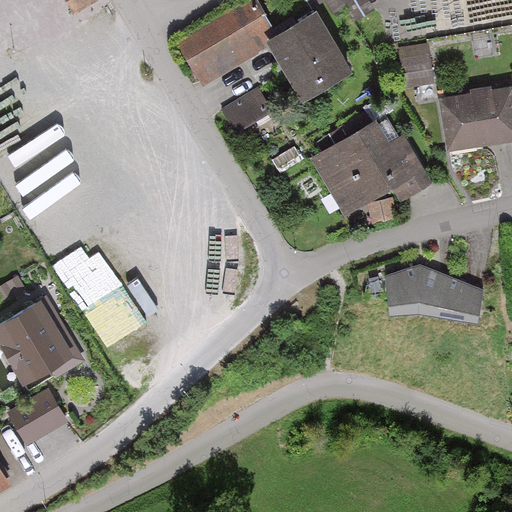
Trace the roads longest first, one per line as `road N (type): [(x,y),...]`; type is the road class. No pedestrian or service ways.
road 1 (residential): [(68,511),(325,384),(377,390),(511,438)]
road 2 (residential): [(287,279),(185,385),(0,510)]
road 3 (residential): [(131,0),(287,279)]
road 4 (residential): [(287,279),(427,225),(511,206)]
